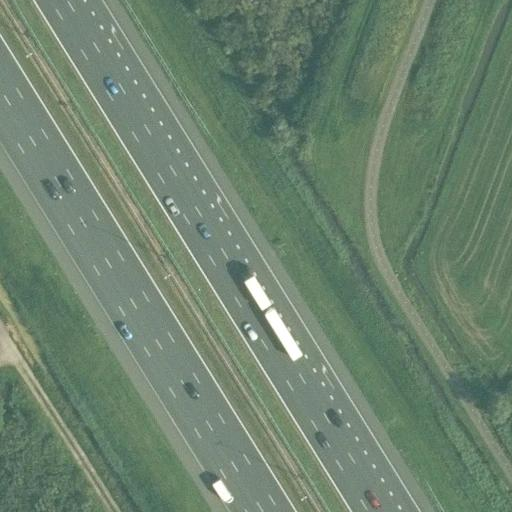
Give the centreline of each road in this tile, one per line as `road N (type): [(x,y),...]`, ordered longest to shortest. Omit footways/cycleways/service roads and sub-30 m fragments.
road 1 (motorway): [(379,511),(65,0)]
road 2 (motorway): [(0,89),(262,511)]
road 3 (track): [(0,341),(113,511)]
